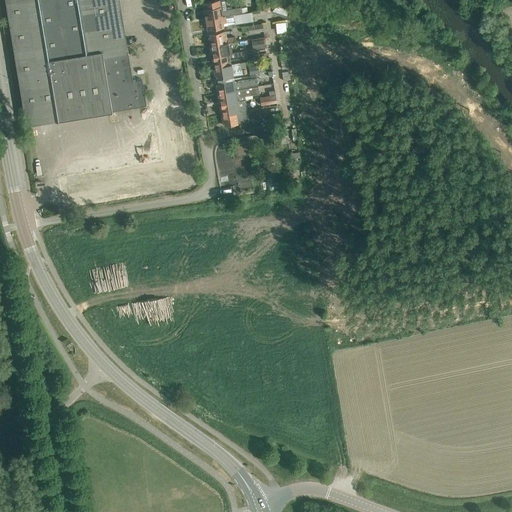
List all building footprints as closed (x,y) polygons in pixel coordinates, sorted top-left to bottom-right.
[(5,0),(26,125),(112,111),(146,105),(142,80),(133,81),(128,53),(127,46),(124,47),(116,0),(5,0)] [(205,20),(206,19),(248,12),(247,7),(241,8),(241,7),(231,9),(231,7),(227,7),(225,0),(224,0),(220,1),(219,0),(218,0),(203,3),(204,9),(205,20)] [(235,23),(253,20),(251,12),(248,12),(206,19),(207,30),(224,27),(223,22),(225,22),(234,21),(235,23)] [(242,27),(243,32),(248,31),(248,33),(263,31),(262,24),(242,27)] [(209,37),(210,46),(235,41),(235,37),(227,38),(226,32),(210,34),(210,37),(209,37)] [(249,39),(251,50),(265,48),(263,36),(249,39)] [(213,53),(213,56),(230,53),(229,46),(236,45),(235,41),(210,46),(211,54),(213,53)] [(214,59),(212,59),(213,67),(228,65),(228,62),(246,59),(244,51),(230,53),(213,56),(214,59)] [(228,65),(213,67),(215,76),(216,75),(217,78),(248,74),(247,68),(241,69),(240,64),(228,65)] [(259,66),(249,67),(250,74),(266,72),(265,67),(259,68),(259,66)] [(216,85),(218,93),(258,86),(257,79),(234,82),(234,79),(217,82),(218,85),(216,85)] [(220,101),(221,104),(237,101),(237,97),(259,94),(258,86),(218,93),(219,101),(220,101)] [(275,95),(259,97),(260,104),(276,102),(275,95)] [(221,115),(247,111),(245,100),(237,101),(221,104),(221,106),(220,107),(221,115)] [(247,111),(221,115),(223,123),(224,123),(225,126),(249,122),(247,111)]
